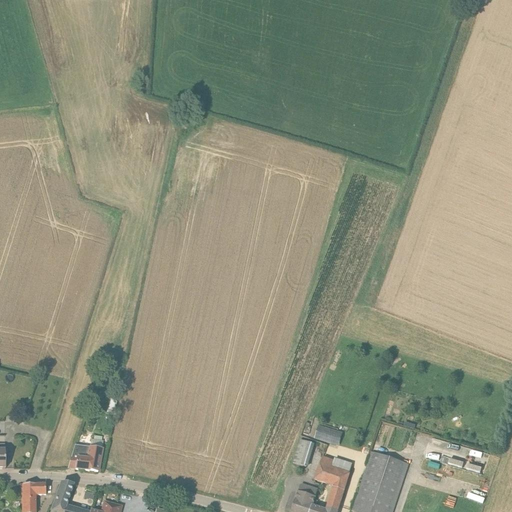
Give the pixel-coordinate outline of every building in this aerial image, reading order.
[(114,413),(116,403),(110,401),(107,412),(114,413)] [(316,438),(335,444),(338,433),(319,427),(316,438)] [(306,468),(314,445),(301,441),(294,464),(306,468)] [(88,454),(72,452),(68,469),(75,469),(75,470),(97,473),(102,449),(89,448),(88,454)] [(351,511),(392,511),(408,465),(387,457),(388,453),(382,451),(381,456),(372,453),(351,511)] [(312,507),(310,511),(337,511),(352,465),(334,460),(334,462),(323,458),(314,480),(326,484),(334,486),(326,511),(312,507)] [(449,465),(463,470),(465,465),(451,460),(449,465)] [(73,486),(61,484),(51,511),(78,511),(66,508),(73,486)] [(45,485),(23,485),(22,499),(22,511),(34,511),(35,496),(46,495),(45,485)] [(291,511),(310,511),(312,507),(318,491),(300,485),(291,511)]
